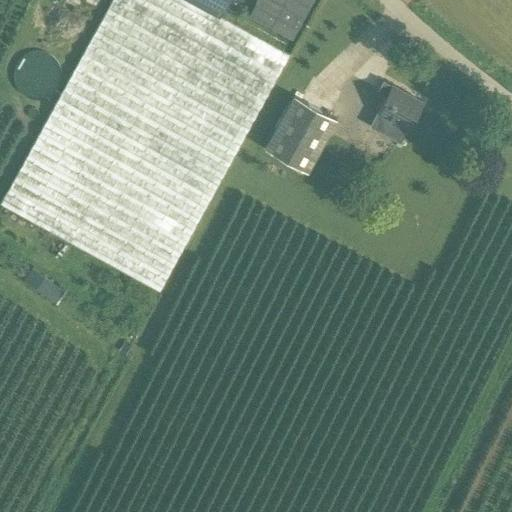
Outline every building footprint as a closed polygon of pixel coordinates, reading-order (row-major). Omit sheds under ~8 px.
[(159,290),(186,241),(232,158),(288,55),(216,15),(224,0),(112,0),(52,110),(1,204),(159,290)] [(255,0),(247,15),(290,38),(311,0),(255,0)] [(407,128),(421,101),(382,80),(377,90),(385,95),(377,111),(379,112),(374,120),(376,128),(393,137),(400,135),(405,127),(407,128)] [(306,171),(335,118),(293,95),(264,147),(306,171)] [(34,264),(25,276),(57,301),(66,288),(34,264)]
